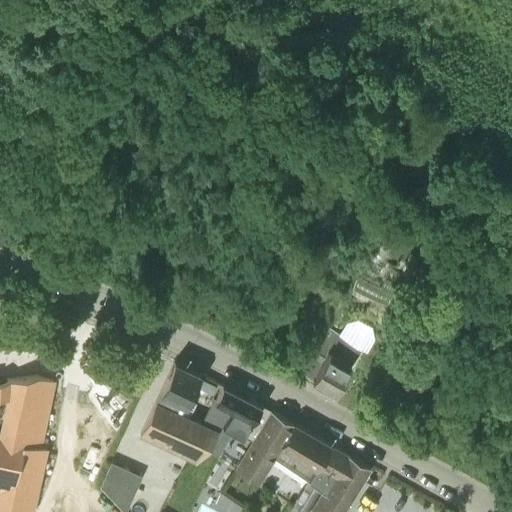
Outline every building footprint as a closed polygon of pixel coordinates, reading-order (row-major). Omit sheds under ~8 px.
[(403,213),(398,221),(401,231),(403,232),(411,237),(412,238),(420,235),(425,225),(423,216),(413,210),(403,213)] [(406,263),(413,266),(417,256),(410,253),(406,263)] [(327,327),(311,355),(322,362),(312,378),(312,379),(335,393),(351,364),(361,348),(339,334),(327,327)] [(156,400),(140,434),(171,448),(174,449),(177,443),(202,454),(207,447),(220,429),(204,422),(190,415),(196,402),(188,398),(200,374),(175,361),(156,400)] [(146,382),(150,372),(137,367),(133,376),(146,382)] [(0,506),(28,511),(33,511),(40,484),(38,484),(48,446),(40,445),(55,379),(53,378),(38,375),(10,379),(9,386),(7,396),(0,427),(0,506)] [(251,439),(271,409),(261,403),(260,404),(222,385),(214,400),(235,410),(228,419),(221,429),(220,429),(207,447),(219,454),(233,429),(241,434),(251,439)] [(228,419),(235,410),(214,400),(209,410),(228,419)] [(235,464),(234,466),(258,480),(274,456),(311,480),(325,488),(309,511),(341,511),(369,467),(348,453),(330,443),(319,436),(313,432),(271,409),(251,439),(247,447),(235,464)] [(125,511),(126,511),(143,475),(112,461),(101,484),(125,511)]
